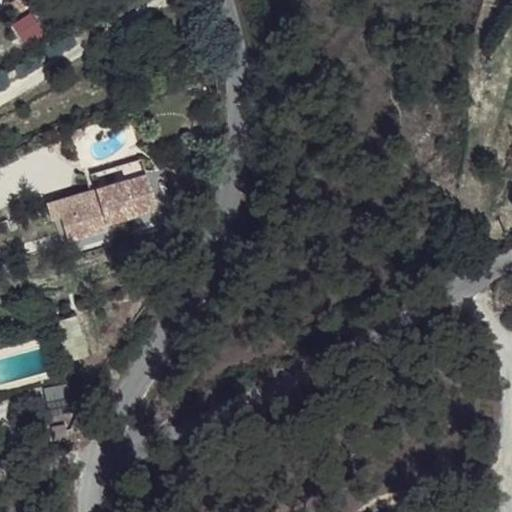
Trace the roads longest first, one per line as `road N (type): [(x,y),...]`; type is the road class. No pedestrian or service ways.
road 1 (tertiary): [(105,454),(104,443),(191,326),(227,255),(247,0)]
road 2 (unclassified): [(511,257),(400,319),(105,454)]
road 3 (unknown): [(0,91),(164,0)]
